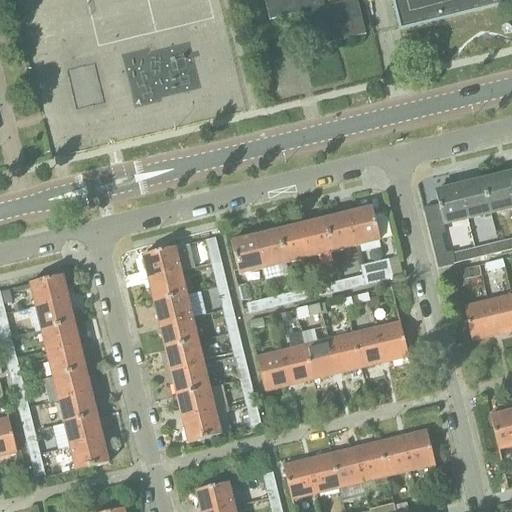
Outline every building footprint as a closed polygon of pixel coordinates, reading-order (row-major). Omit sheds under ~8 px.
[(357,0),(325,8),(322,0),(264,0),(270,21),(303,13),(312,49),(366,36),(357,0)] [(511,0),(392,0),(400,31),(511,3),(511,2),(511,0)] [(491,215),(511,209),(511,200),(506,176),(499,178),(482,182),(491,215)] [(459,188),(467,221),(491,215),(482,182),(467,186),(459,188)] [(444,226),(467,221),(459,188),(435,193),(444,226)] [(349,215),(357,248),(381,243),(372,209),(349,215)] [(334,254),(357,248),(349,215),(325,220),(334,254)] [(310,260),(334,254),(325,220),(302,226),(310,260)] [(310,260),(302,226),(278,232),(287,265),(310,260)] [(263,271),(287,265),(278,232),(255,238),(263,271)] [(263,271),(255,238),(231,243),(240,277),(263,271)] [(206,242),(212,265),(221,263),(216,240),(206,242)] [(511,240),(498,244),(500,254),(511,251),(511,240)] [(498,244),(474,250),(477,260),(500,254),(498,244)] [(142,257),(148,281),(181,273),(176,249),(142,257)] [(454,265),(477,260),(474,250),(451,255),(454,265)] [(361,268),(364,278),(366,287),(393,280),(389,261),(361,268)] [(217,289),(227,286),(221,263),(212,265),(217,289)] [(154,304),(187,296),(181,273),(148,281),(154,304)] [(35,309),(69,301),(63,277),(30,285),(30,286),(35,309)] [(364,278),(341,283),(343,293),(366,287),(364,278)] [(341,283),(317,289),(320,298),(343,293),(341,283)] [(217,289),(223,312),(233,310),(227,286),(217,289)] [(294,295),(296,304),(320,298),(317,289),(294,295)] [(2,293),(4,304),(11,302),(9,292),(2,293)] [(294,295),(270,301),(273,310),(296,304),(294,295)] [(154,304),(159,328),(193,320),(187,296),(154,304)] [(358,296),(345,300),(346,307),(360,303),(358,296)] [(511,298),(511,296),(487,302),(496,338),(511,333),(511,298)] [(35,309),(41,332),(74,324),(70,308),(69,301),(35,309)] [(248,306),(250,315),(273,310),(270,301),(248,306)] [(472,344),(496,338),(487,302),(464,308),(472,344)] [(319,306),(307,309),(309,317),(322,314),(320,306),(319,306)] [(223,312),(229,336),(238,333),(233,310),(223,312)] [(289,314),(281,316),(283,324),(291,322),(289,314)] [(12,339),(6,316),(0,317),(0,334),(2,342),(12,339)] [(263,319),(249,322),(251,330),(265,327),(263,319)] [(165,351),(199,343),(193,320),(159,328),(165,351)] [(47,356),(80,348),(78,341),(74,324),(41,332),(47,356)] [(400,324),(376,330),(385,365),(409,359),(400,324)] [(361,371),(385,365),(376,330),(352,336),(361,371)] [(235,359),(244,357),(238,333),(229,336),(235,359)] [(337,377),(361,371),(352,336),(328,341),(337,377)] [(12,339),(2,342),(8,365),(18,363),(12,339)] [(313,382),(337,377),(328,341),(305,347),(313,382)] [(165,351),(171,375),(204,366),(199,343),(165,351)] [(313,382),(305,347),(281,353),(289,388),(313,382)] [(47,356),(53,379),(86,371),(82,356),(80,348),(47,356)] [(265,394),(289,388),(281,353),(257,359),(265,394)] [(235,359),(240,382),(250,380),(244,357),(235,359)] [(24,386),(18,363),(8,365),(13,389),(24,386)] [(171,375),(177,398),(210,390),(204,366),(171,375)] [(90,388),(86,371),(53,379),(43,382),(48,405),(58,403),(92,394),(90,388)] [(240,382),(246,406),(256,404),(250,380),(240,382)] [(24,386),(13,389),(19,412),(30,410),(24,386)] [(177,398),(183,422),(216,413),(210,390),(177,398)] [(58,403),(64,426),(97,418),(93,402),(92,394),(58,403)] [(261,426),(256,404),(246,406),(252,428),(261,426)] [(36,433),(30,410),(19,412),(25,436),(36,433)] [(498,451),(511,447),(511,411),(490,417),(498,451)] [(222,437),(216,413),(183,422),(188,445),(222,437)] [(64,426),(70,450),(103,441),(101,434),(97,418),(64,426)] [(8,420),(0,421),(0,458),(17,454),(8,420)] [(412,473),(434,467),(435,467),(427,432),(403,438),(412,473)] [(42,456),(36,433),(25,436),(31,459),(42,456)] [(388,479),(412,473),(403,438),(379,444),(388,479)] [(105,449),(103,441),(70,450),(76,473),(109,465),(105,449)] [(364,485),(388,479),(379,444),(355,450),(364,485)] [(340,491),(364,485),(355,450),(331,456),(340,491)] [(42,456),(31,459),(37,482),(48,479),(42,456)] [(316,497),(340,491),(331,456),(308,462),(316,497)] [(316,497),(308,462),(284,468),(292,503),(316,497)] [(269,500),(279,497),(273,475),(264,477),(269,500)] [(200,509),(200,511),(219,511),(235,508),(229,485),(196,493),(200,509)] [(269,500),(272,511),(282,511),(279,497),(269,500)]
